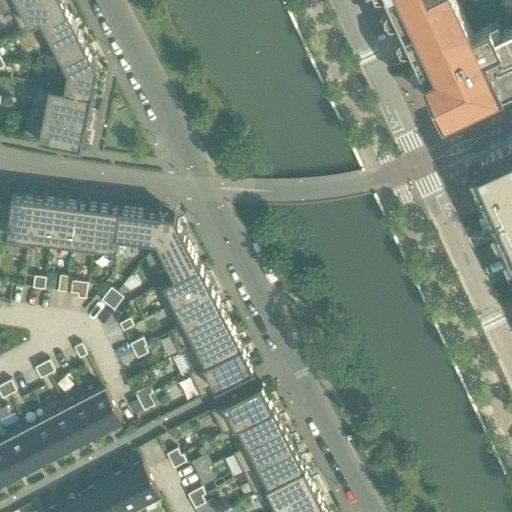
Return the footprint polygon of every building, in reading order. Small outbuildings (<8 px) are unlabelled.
[(25,0),(11,7),(21,28),(66,5),(63,0),(25,0)] [(445,112),(511,81),(511,0),(390,0),(406,32),(423,66),(445,112)] [(41,18),(60,54),(85,41),(84,41),(85,41),(79,29),(78,29),(66,5),(21,28),(22,28),(41,18)] [(42,83),(42,84),(92,94),(97,66),(85,41),(60,54),(68,70),(65,87),(42,83)] [(42,84),(37,109),(87,119),(87,118),(89,109),(92,94),(42,84)] [(87,119),(37,109),(32,136),(82,146),(85,129),(85,130),(87,121),(86,121),(87,119)] [(511,147),(471,167),(511,255),(511,147)] [(7,233),(29,236),(34,196),(34,195),(23,194),(23,195),(12,193),(7,233)] [(29,236),(51,238),(56,199),(55,199),(56,198),(45,196),(45,197),(34,196),(29,236)] [(51,238),(72,241),(77,201),(77,200),(66,199),(66,200),(56,199),(51,238)] [(77,201),(71,249),(93,251),(99,204),(89,203),(88,202),(88,203),(87,203),(84,202),(78,202),(77,201)] [(99,204),(93,251),(115,254),(117,242),(116,242),(120,207),(116,206),(110,206),(109,206),(109,205),(108,205),(99,204)] [(120,207),(116,242),(117,242),(153,246),(157,241),(156,239),(174,214),(145,210),(145,209),(132,208),(121,207),(120,207)] [(174,275),(175,276),(200,263),(182,229),(176,217),(174,214),(156,239),(157,241),(174,275)] [(174,275),(155,285),(166,306),(210,283),(200,263),(175,276),(174,275)] [(38,274),(37,286),(45,287),(46,275),(38,274)] [(60,277),(58,289),(66,290),(68,278),(60,277)] [(73,279),(71,290),(79,291),(80,280),(73,279)] [(79,291),(78,295),(86,296),(88,281),(80,280),(79,291)] [(176,326),(177,327),(221,303),(210,283),(166,306),(176,326)] [(111,285),(102,298),(108,302),(117,290),(111,285)] [(117,290),(108,302),(114,307),(124,295),(117,290)] [(176,326),(168,330),(177,348),(179,351),(232,324),(227,314),(221,303),(177,327),(176,326)] [(130,316),(120,321),(124,328),(134,323),(130,316)] [(179,352),(173,356),(182,374),(189,370),(189,371),(242,344),(237,333),(232,324),(179,351),(179,352)] [(143,335),(131,342),(134,349),(144,343),(146,342),(143,335)] [(82,341),(74,345),(80,356),(87,352),(82,341)] [(144,343),(134,349),(138,355),(148,350),(144,343)] [(242,344),(189,371),(201,395),(254,367),(247,353),(243,345),(243,346),(242,344)] [(50,358),(42,362),(48,372),(55,369),(50,358)] [(41,376),(48,372),(42,362),(35,365),(41,376)] [(11,378),(4,382),(10,392),(17,389),(11,378)] [(262,381),(211,408),(223,432),(230,429),(229,428),(274,405),(273,403),(269,395),(262,381)] [(0,390),(2,396),(10,392),(4,382),(0,383),(0,390)] [(149,383),(135,391),(139,398),(149,392),(153,390),(149,383)] [(105,386),(85,396),(102,430),(123,420),(105,386)] [(149,392),(139,398),(145,408),(155,403),(149,392)] [(83,440),(102,430),(85,396),(65,406),(83,440)] [(239,447),(240,448),(284,425),(274,405),(229,428),(230,429),(239,447)] [(64,450),(83,440),(65,406),(46,416),(64,450)] [(45,460),(64,450),(46,416),(27,426),(45,460)] [(239,447),(233,450),(244,471),(295,445),(284,425),(240,448),(239,447)] [(26,470),(45,460),(27,426),(8,436),(26,470)] [(0,467),(7,480),(26,470),(8,436),(0,439),(0,467)] [(295,445),(244,471),(245,474),(255,493),(261,489),(261,488),(305,465),(295,445)] [(178,446),(167,452),(171,458),(181,453),(178,446)] [(201,480),(216,475),(209,450),(194,455),(201,480)] [(181,453),(171,458),(174,465),(187,459),(183,452),(181,453)] [(143,459),(122,469),(140,504),(160,493),(143,459)] [(261,489),(273,511),(317,488),(316,486),(312,478),(305,465),(261,488),(261,489)] [(120,511),(124,511),(140,504),(122,469),(103,480),(120,511)] [(96,511),(120,511),(103,480),(84,489),(96,511)] [(202,485),(188,492),(192,499),(202,494),(206,492),(202,485)] [(273,511),(324,511),(328,510),(322,497),(318,489),(317,488),(273,511)] [(71,511),(96,511),(84,489),(65,499),(71,511)] [(202,494),(192,499),(195,506),(206,500),(202,494)] [(45,511),(71,511),(65,499),(45,510),(45,511)]
